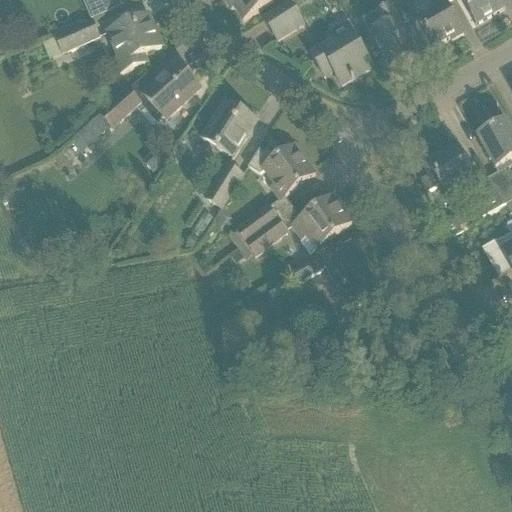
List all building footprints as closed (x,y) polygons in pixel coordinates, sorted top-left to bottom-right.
[(85,0),(81,2),(91,24),(121,11),(116,0),(85,0)] [(226,0),(223,2),(231,14),(234,12),(243,25),(281,0),(280,0),(226,0)] [(416,22),(423,34),(433,51),(449,42),(451,44),(463,37),(445,5),(444,6),(440,0),(431,0),(428,2),(434,12),(416,22)] [(459,0),(475,29),(504,12),(497,0),(459,0)] [(288,6),(280,12),(263,22),(277,44),(303,28),(288,6)] [(370,38),(379,54),(389,71),(413,57),(400,34),(404,32),(390,8),(376,16),(384,30),(370,38)] [(149,19),(106,37),(116,63),(114,64),(119,78),(147,66),(144,59),(162,51),(149,19)] [(62,58),(99,42),(92,26),(55,42),(62,58)] [(334,42),(326,47),(309,57),(320,75),(329,69),(341,90),(371,72),(352,39),(337,48),(334,42)] [(142,99),(146,103),(137,112),(153,130),(163,121),(165,124),(199,93),(177,68),(142,99)] [(143,77),(130,95),(137,101),(151,83),(143,77)] [(128,95),(100,120),(79,139),(91,153),(140,108),(128,95)] [(225,107),(214,124),(202,143),(234,163),(246,142),(243,140),(253,124),(225,107)] [(498,176),(504,173),(511,168),(511,166),(511,164),(511,163),(511,137),(505,126),(478,141),(498,176)] [(258,154),(247,171),(260,178),(268,172),(279,186),(271,192),(280,203),(314,177),(294,150),(276,164),(267,152),(262,156),(259,153),(258,154)] [(429,180),(422,184),(427,194),(435,190),(434,189),(439,186),(445,197),(458,189),(460,193),(475,185),(467,171),(457,153),(444,161),(441,155),(421,166),(429,180)] [(206,203),(210,206),(191,237),(202,243),(215,222),(223,211),(242,180),(227,170),(206,203)] [(498,176),(487,182),(503,210),(511,204),(511,185),(504,173),(498,176)] [(503,210),(487,182),(466,194),(482,222),(503,210)] [(292,231),(301,243),(311,257),(351,226),(332,201),(292,231)] [(233,245),(239,253),(277,224),(267,211),(235,235),(239,241),(233,245)] [(473,213),(442,229),(449,241),(469,230),(479,223),(473,213)] [(277,224),(239,253),(248,266),(287,237),(277,224)] [(511,235),(495,245),(511,274),(511,235)] [(356,254),(339,264),(325,272),(351,316),(381,298),(356,254)] [(315,262),(286,278),(293,291),(322,274),(315,262)]
